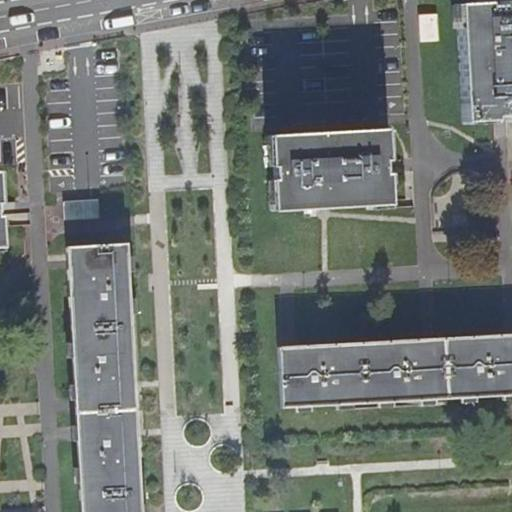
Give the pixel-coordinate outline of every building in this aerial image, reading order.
[(511,1),(455,5),(462,123),(511,120),(511,1)] [(388,160),(386,128),(267,135),(269,167),(272,167),(273,180),(270,181),(272,212),(390,205),(388,174),(385,174),(384,161),(388,160)] [(63,202),(64,221),(99,219),(99,216),(98,200),(63,202)] [(141,511),(127,245),(66,248),(68,280),(74,386),(77,450),(80,511),(141,511)] [(511,334),(276,348),(279,407),(511,394),(511,334)]
